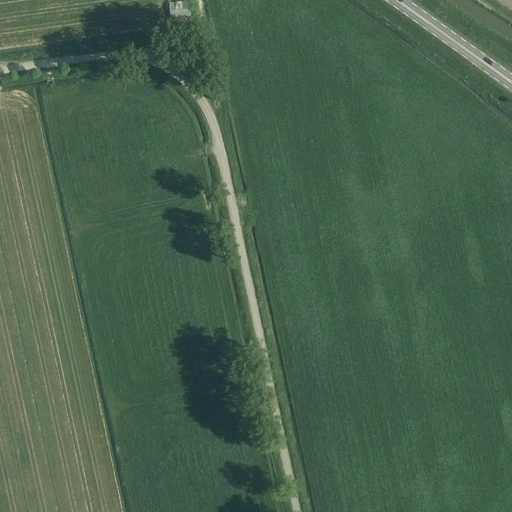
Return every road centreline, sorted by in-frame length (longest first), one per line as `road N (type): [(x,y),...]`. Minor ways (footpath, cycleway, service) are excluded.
road 1 (unclassified): [(0,67),(140,55),(183,82),(207,117),(223,160),(296,511)]
road 2 (primary): [(511,83),(395,0)]
